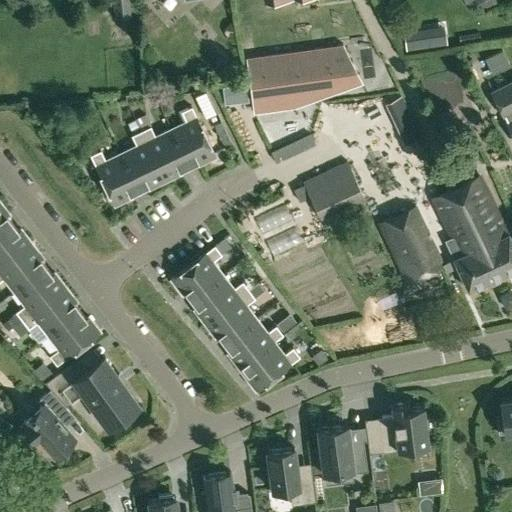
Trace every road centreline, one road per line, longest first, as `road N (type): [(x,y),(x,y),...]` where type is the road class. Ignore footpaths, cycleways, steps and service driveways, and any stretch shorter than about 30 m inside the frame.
road 1 (residential): [(511,339),(323,381),(203,432)]
road 2 (residential): [(90,284),(225,192),(303,156)]
road 3 (residential): [(203,432),(90,284)]
road 4 (residential): [(203,432),(39,509)]
road 5 (residential): [(90,284),(0,161)]
